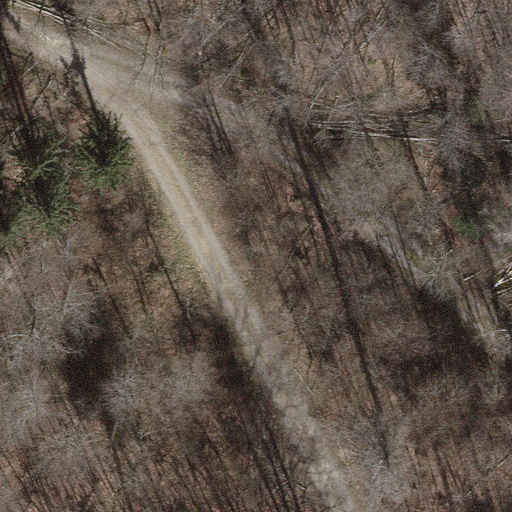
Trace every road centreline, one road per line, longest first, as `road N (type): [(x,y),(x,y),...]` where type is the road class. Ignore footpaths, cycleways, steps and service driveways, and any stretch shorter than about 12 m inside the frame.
road 1 (track): [(511,344),(260,132),(173,88),(0,21)]
road 2 (track): [(346,511),(111,65)]
